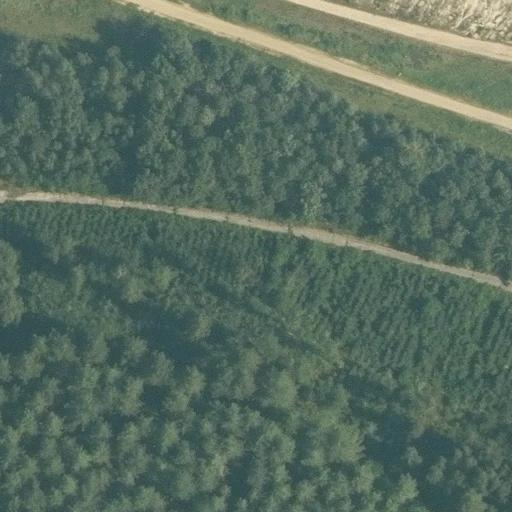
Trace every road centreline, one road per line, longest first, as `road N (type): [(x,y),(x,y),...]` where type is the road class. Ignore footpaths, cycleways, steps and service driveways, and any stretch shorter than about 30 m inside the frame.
road 1 (track): [(511,279),(265,219),(85,189),(0,188)]
road 2 (track): [(511,119),(172,0)]
road 3 (unknown): [(511,52),(332,0)]
